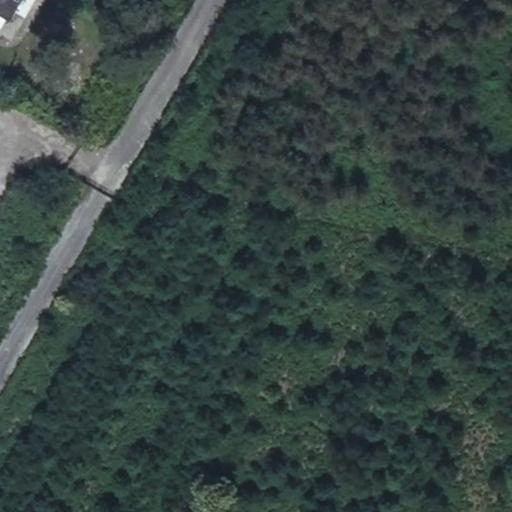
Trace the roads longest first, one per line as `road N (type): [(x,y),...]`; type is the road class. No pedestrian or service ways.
road 1 (track): [(211,0),(0,365)]
road 2 (track): [(117,162),(511,251)]
